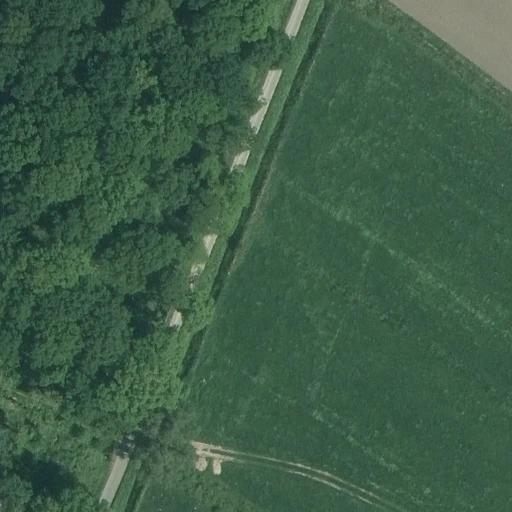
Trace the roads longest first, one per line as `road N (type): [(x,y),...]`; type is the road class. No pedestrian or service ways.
road 1 (unclassified): [(302,0),(100,511)]
road 2 (track): [(128,436),(164,437),(273,511)]
road 3 (track): [(128,436),(0,387)]
